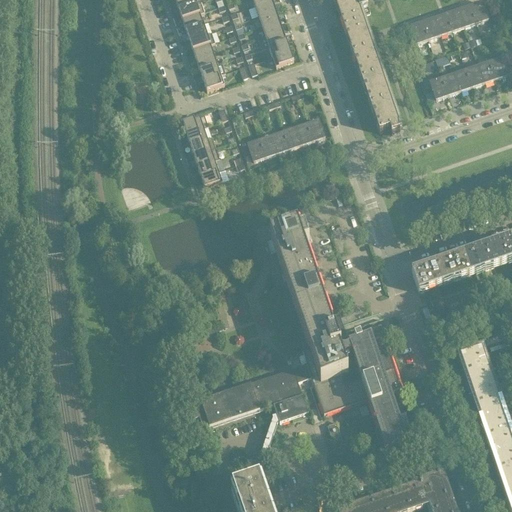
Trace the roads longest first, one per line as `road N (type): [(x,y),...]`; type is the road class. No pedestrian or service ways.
road 1 (residential): [(146,0),(184,114),(324,67)]
road 2 (residential): [(452,446),(392,260)]
road 3 (residential): [(511,112),(357,165)]
road 4 (residential): [(318,493),(452,446)]
road 5 (residential): [(392,260),(511,219)]
